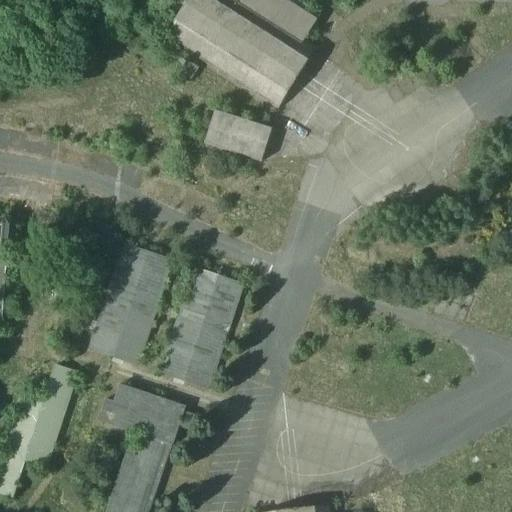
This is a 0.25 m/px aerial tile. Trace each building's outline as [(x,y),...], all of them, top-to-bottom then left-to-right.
[(235,78),(281,107),(312,58),(295,47),(315,14),(292,0),(194,0),(194,1),(191,0),(178,0),(170,13),(181,20),(171,37),(235,78)] [(207,148),(252,162),(264,128),(218,113),(207,148)] [(0,327),(4,327),(9,278),(11,250),(21,251),(23,232),(0,229),(0,327)] [(89,349),(143,366),(176,260),(122,243),(89,349)] [(159,371),(212,388),(246,282),(192,266),(159,371)] [(0,457),(0,487),(14,492),(22,468),(50,477),(82,376),(55,367),(44,401),(20,393),(0,457)] [(105,511),(147,511),(168,446),(183,451),(195,416),(179,411),(181,405),(121,386),(116,401),(104,397),(97,422),(138,435),(132,454),(124,451),(105,511)] [(61,496),(82,503),(98,455),(78,448),(61,496)]
